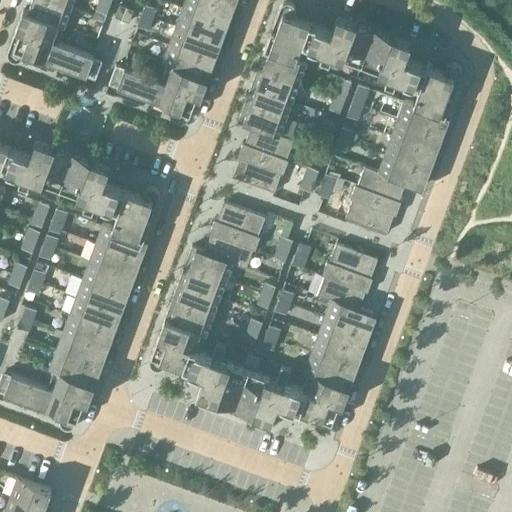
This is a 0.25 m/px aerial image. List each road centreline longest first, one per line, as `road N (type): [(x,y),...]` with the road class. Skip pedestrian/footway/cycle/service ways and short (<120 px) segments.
road 1 (residential): [(332,496),(487,69),(445,20),(389,0)]
road 2 (residential): [(107,409),(194,162)]
road 3 (residential): [(332,496),(107,409)]
road 4 (residential): [(194,162),(256,0)]
